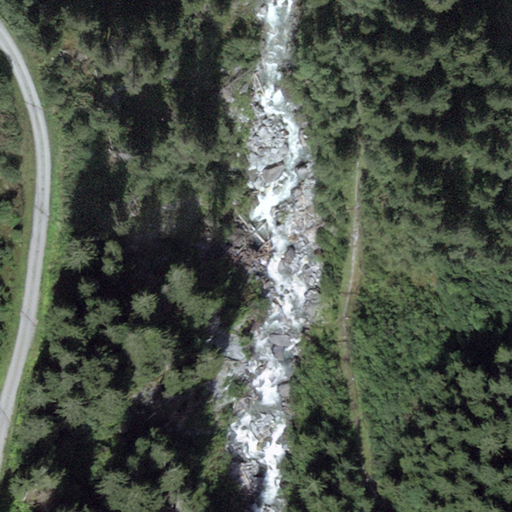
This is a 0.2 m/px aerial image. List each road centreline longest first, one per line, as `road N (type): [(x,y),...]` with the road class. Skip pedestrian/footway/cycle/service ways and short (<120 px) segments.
road 1 (track): [(383,511),(361,455),(347,362),(360,114),(335,0)]
road 2 (track): [(0,421),(31,313),(45,184),(30,99),(0,39)]
